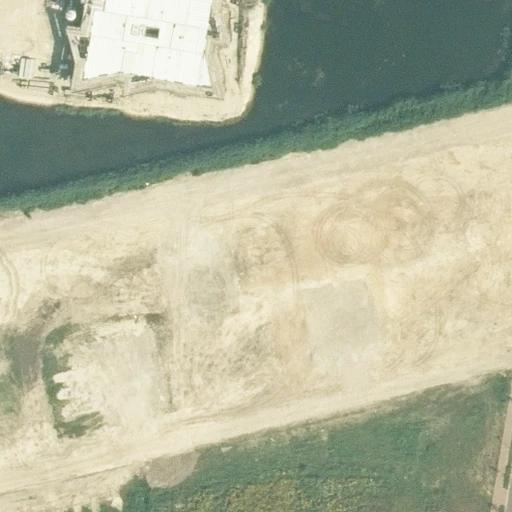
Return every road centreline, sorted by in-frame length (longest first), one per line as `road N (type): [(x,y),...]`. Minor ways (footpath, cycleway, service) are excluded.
road 1 (residential): [(0,485),(511,356)]
road 2 (residential): [(511,119),(0,241)]
